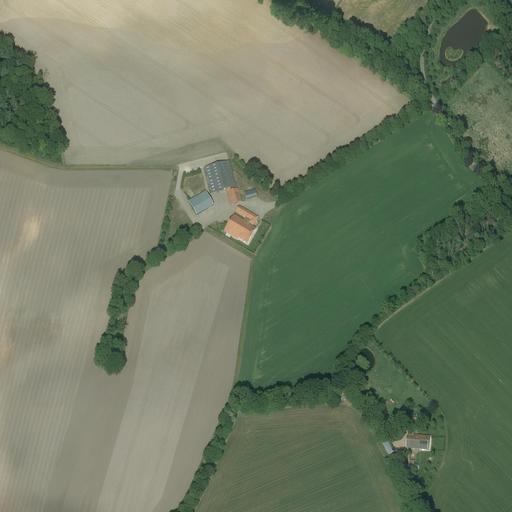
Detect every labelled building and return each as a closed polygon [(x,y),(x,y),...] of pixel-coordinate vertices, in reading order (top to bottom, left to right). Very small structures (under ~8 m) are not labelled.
[(227,192),(237,190),(229,161),(205,168),(211,193),(226,189),(227,192)] [(202,182),(202,180),(202,179),(202,177),(201,176),(200,175),(199,174),(198,173),(196,173),(195,173),(193,173),(191,173),(190,174),(189,175),(188,176),(187,177),(187,179),(187,180),(187,182),(187,183),(188,185),(189,186),(190,187),(191,187),(193,188),(195,188),(196,188),(198,187),(199,187),(200,186),(201,185),(202,183),(202,182)] [(242,202),(239,192),(238,189),(237,190),(227,192),(230,205),(242,202)] [(255,190),(244,193),(246,200),(257,197),(255,190)] [(205,211),(213,206),(205,192),(197,197),(205,211)] [(245,218),(243,221),(247,223),(248,223),(253,226),(258,218),(239,206),(235,212),(245,218)] [(247,244),(255,230),(246,224),(247,223),(243,221),(233,215),(224,231),(237,239),(238,239),(247,244)] [(379,408),(375,399),(369,402),(374,411),(379,408)] [(382,430),(389,426),(383,415),(376,418),(382,430)] [(424,416),(412,415),(411,424),(424,425),(424,416)] [(388,456),(395,452),(386,434),(379,438),(388,456)] [(413,451),(428,451),(429,437),(407,436),(406,450),(413,450),(413,451)]
